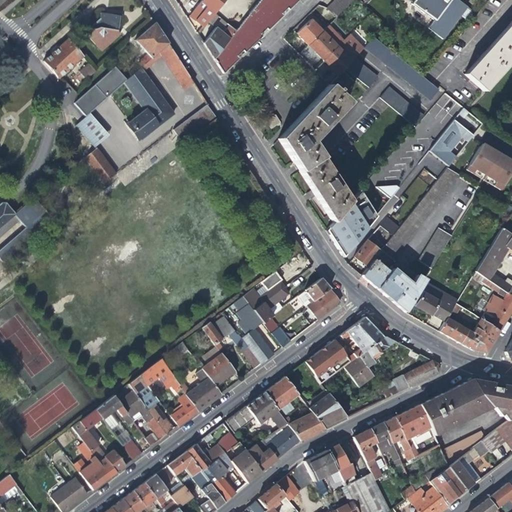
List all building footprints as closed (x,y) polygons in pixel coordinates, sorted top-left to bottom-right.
[(189,0),(187,0),(180,10),(184,16),(194,4),(189,0)] [(202,26),(213,12),(202,4),(205,0),(207,0),(208,1),(208,0),(200,0),(189,15),(199,23),(202,26)] [(296,0),(258,0),(250,11),(266,30),(282,14),(280,13),(286,7),(288,9),(296,0)] [(337,0),(335,0),(332,4),(340,12),(345,7),(337,0)] [(441,39),(462,12),(465,7),(455,0),(412,0),(410,4),(432,21),(426,28),(441,39)] [(335,18),(340,12),(332,4),(326,9),(335,18)] [(474,15),(465,7),(462,12),(471,19),(474,15)] [(245,17),(261,35),(266,30),(250,11),(245,17)] [(100,51),(119,34),(118,32),(116,30),(117,15),(98,15),(97,20),(91,25),(84,32),(100,51)] [(235,29),(212,58),(215,62),(222,73),(238,57),(236,55),(241,50),(243,52),(261,35),(245,17),(235,29)] [(307,45),(308,44),(322,29),(309,19),(295,33),(302,40),(307,45)] [(463,75),(481,91),(511,57),(511,20),(511,22),(486,49),(463,75)] [(134,40),(146,59),(154,52),(165,42),(160,34),(153,23),(134,40)] [(321,60),(322,59),(344,39),(328,23),(322,29),(308,44),(311,48),(316,52),(315,53),(321,60)] [(206,37),(202,42),(212,58),(235,29),(229,24),(221,34),(214,28),(210,34),(209,33),(206,37)] [(330,68),(336,75),(341,70),(344,67),(354,58),(366,47),(352,32),(344,39),(322,59),(327,64),(330,67),(330,68)] [(371,37),(364,44),(430,96),(436,90),(371,37)] [(67,39),(41,61),(57,79),(82,56),(67,39)] [(179,90),(192,82),(186,74),(165,42),(154,52),(157,56),(179,90)] [(146,59),(136,69),(139,72),(157,56),(154,52),(146,59)] [(376,79),(354,58),(344,67),(367,89),(376,79)] [(82,81),(85,79),(92,73),(85,66),(76,75),(82,81)] [(113,68),(74,103),(85,113),(122,82),(124,80),(113,68)] [(168,105),(139,72),(136,69),(124,80),(122,82),(144,106),(126,123),(136,135),(168,105)] [(354,82),(341,70),(336,75),(328,84),(277,139),(295,165),(318,199),(332,221),(349,202),(316,152),(309,142),(346,102),(340,97),(354,82)] [(412,127),(421,117),(389,89),(380,99),(389,107),(412,127)] [(170,132),(179,144),(212,119),(203,108),(170,132)] [(72,125),(92,150),(95,147),(95,148),(106,138),(85,113),(72,125)] [(429,151),(449,166),(474,135),(454,119),(429,151)] [(511,166),(511,162),(496,153),(479,143),(463,169),(481,179),(498,189),(511,166)] [(116,172),(95,148),(95,147),(92,150),(83,156),(104,181),(116,172)] [(366,268),(360,275),(375,288),(385,297),(403,312),(409,303),(417,291),(417,290),(423,281),(424,280),(417,274),(409,283),(392,268),(388,273),(384,269),(459,175),(446,167),(378,252),(366,268)] [(337,241),(345,256),(375,217),(361,196),(358,192),(349,202),(332,221),(328,229),(331,233),(337,241)] [(381,248),(391,235),(380,226),(401,199),(394,194),(369,226),(375,230),(368,238),(381,248)] [(30,199),(12,213),(9,216),(16,224),(22,231),(0,250),(0,264),(1,266),(50,222),(30,199)] [(0,224),(9,216),(12,213),(3,203),(0,203),(0,224)] [(0,238),(16,224),(9,216),(0,224),(0,238)] [(418,260),(431,268),(451,236),(439,228),(418,260)] [(511,236),(501,229),(474,272),(482,278),(507,294),(511,297),(511,282),(506,279),(503,283),(498,280),(491,275),(506,250),(506,249),(507,247),(511,250),(511,236)] [(366,268),(378,252),(365,242),(353,257),(358,261),(366,268)] [(471,277),(480,282),(482,278),(474,272),(471,277)] [(304,290),(313,300),(328,289),(329,289),(323,281),(321,278),(304,290)] [(482,278),(480,282),(505,298),(507,294),(482,278)] [(242,296),(253,310),(285,286),(280,281),(270,288),(269,287),(268,286),(266,288),(264,286),(255,293),(252,288),(242,296)] [(451,310),(455,304),(457,300),(423,281),(417,290),(417,291),(409,303),(414,305),(413,306),(417,308),(430,316),(430,314),(432,311),(446,319),(446,317),(451,310)] [(287,289),(285,286),(253,310),(263,323),(268,319),(274,314),(269,309),(290,292),(287,289)] [(305,306),(313,300),(304,290),(297,296),(305,306)] [(316,321),(319,318),(318,318),(327,311),(338,303),(329,290),(306,308),(316,321)] [(484,313),(480,320),(498,331),(505,320),(511,308),(511,297),(507,294),(505,298),(497,310),(493,318),(485,314),(484,313)] [(244,341),(248,346),(260,363),(270,355),(272,354),(252,328),(260,322),(241,297),(232,304),(241,315),(243,314),(248,320),(240,326),(249,337),(244,341)] [(485,353),(498,331),(480,320),(471,333),(453,323),(462,308),(455,304),(451,310),(446,317),(446,319),(444,322),(438,331),(449,338),(463,346),(472,351),(485,353)] [(491,306),(485,314),(493,318),(497,310),(491,306)] [(444,322),(446,319),(432,311),(430,314),(434,316),(444,322)] [(353,360),(382,338),(362,318),(344,332),(334,339),(337,342),(341,339),(342,341),(348,336),(359,350),(350,356),(353,360)] [(239,336),(225,319),(213,329),(208,322),(201,328),(220,354),(224,351),(219,345),(226,339),(230,337),(233,341),(239,336)] [(275,329),(268,319),(263,323),(270,332),(275,329)] [(272,335),(282,347),(288,342),(279,330),(272,335)] [(375,352),(389,345),(395,342),(387,337),(382,338),(353,360),(349,363),(348,363),(341,369),(357,388),(371,377),(364,369),(370,364),(369,364),(367,361),(374,356),(377,354),(375,352)] [(320,385),(341,369),(348,363),(349,363),(332,341),(326,345),(310,357),(303,363),(320,385)] [(389,345),(400,351),(403,346),(395,342),(389,345)] [(186,350),(181,343),(172,350),(177,357),(186,350)] [(241,352),(253,368),(260,363),(248,346),(241,352)] [(403,346),(400,351),(408,355),(410,350),(403,346)] [(221,355),(203,369),(216,385),(226,378),(234,372),(221,355)] [(176,392),(180,389),(178,386),(159,360),(139,376),(146,385),(153,394),(157,390),(153,386),(152,386),(149,383),(158,376),(161,374),(168,382),(176,392)] [(430,361),(401,376),(408,388),(437,374),(437,364),(430,361)] [(182,383),(178,386),(180,389),(190,402),(197,411),(220,394),(214,387),(201,370),(200,369),(195,374),(201,381),(188,391),(182,383)] [(214,387),(216,385),(203,369),(201,370),(214,387)] [(291,372),(283,378),(291,388),(300,381),(292,371),(291,372)] [(164,385),(168,382),(161,374),(158,376),(164,385)] [(140,389),(146,385),(139,376),(127,385),(133,392),(144,407),(147,411),(152,418),(165,435),(173,429),(162,414),(152,401),(150,402),(140,389)] [(391,397),(408,388),(401,376),(384,384),(391,397)] [(297,396),(291,388),(283,378),(271,387),(262,394),(279,417),(283,421),(286,418),(279,409),(297,396)] [(450,389),(417,405),(428,428),(431,436),(432,437),(491,407),(497,418),(500,417),(504,423),(511,416),(511,391),(505,390),(506,386),(497,385),(477,381),(465,387),(462,383),(450,389)] [(133,392),(118,403),(130,418),(144,407),(133,392)] [(305,406),(308,410),(327,396),(324,392),(305,406)] [(273,422),(279,417),(262,394),(253,400),(244,407),(254,419),(248,423),(252,428),(269,416),(273,422)] [(127,426),(132,421),(130,418),(118,403),(113,396),(93,411),(100,420),(101,421),(115,410),(127,426)] [(327,396),(308,410),(311,414),(323,430),(335,424),(345,419),(327,396)] [(190,402),(170,417),(177,426),(197,411),(190,402)] [(408,437),(428,428),(417,405),(404,412),(393,417),(407,447),(411,446),(407,438),(408,437)] [(133,422),(147,411),(144,407),(130,418),(132,421),(133,422)] [(233,435),(248,423),(254,419),(244,407),(224,422),(233,435)] [(85,431),(100,420),(93,411),(71,428),(82,442),(90,454),(97,448),(85,431)] [(166,411),(162,414),(173,429),(177,426),(170,417),(166,411)] [(289,424),(286,418),(283,421),(286,425),(298,441),(299,442),(314,435),(323,430),(311,414),(289,424)] [(511,416),(504,423),(501,426),(511,439),(511,416)] [(106,420),(110,428),(118,424),(115,417),(106,420)] [(407,447),(393,417),(387,420),(381,423),(391,444),(397,441),(405,456),(403,457),(406,462),(413,459),(407,447)] [(158,440),(165,435),(152,418),(145,423),(158,440)] [(401,465),(391,444),(381,423),(375,426),(369,429),(375,443),(379,450),(385,447),(393,463),(390,465),(392,469),(401,465)] [(267,449),(275,460),(288,449),(298,441),(286,425),(283,427),(262,439),(260,440),(265,446),(267,449)] [(504,442),(511,452),(511,439),(501,426),(496,429),(486,437),(493,445),(486,450),(489,454),(495,449),(504,442)] [(369,446),(375,443),(369,429),(360,434),(352,438),(368,471),(373,481),(381,477),(372,459),(375,458),(369,446)] [(479,432),(462,441),(467,452),(474,446),(482,440),(479,432)] [(145,438),(151,446),(156,442),(150,434),(145,438)] [(207,462),(204,458),(194,445),(184,452),(198,471),(223,453),(236,443),(232,437),(218,447),(221,452),(207,462)] [(418,456),(408,437),(407,438),(411,446),(407,447),(413,459),(418,456)] [(480,455),(486,450),(493,445),(486,437),(482,440),(474,446),(480,455)] [(258,451),(265,446),(260,440),(253,445),(258,451)] [(122,448),(132,460),(141,453),(131,441),(122,448)] [(439,452),(446,468),(464,453),(467,452),(462,441),(439,452)] [(92,491),(109,478),(97,463),(90,454),(82,442),(77,446),(91,464),(85,468),(73,453),(66,457),(92,491)] [(346,458),(338,444),(325,451),(341,482),(348,496),(352,502),(356,511),(388,511),(389,511),(373,481),(368,471),(354,479),(346,458)] [(253,445),(244,451),(260,472),(270,464),(275,460),(267,449),(260,454),(258,451),(253,445)] [(218,447),(204,458),(207,462),(221,452),(218,447)] [(105,459),(115,473),(121,468),(124,466),(112,450),(103,457),(104,458),(105,459)] [(244,450),(229,462),(233,466),(235,469),(246,484),(254,477),(260,472),(244,451),(244,450)] [(335,485),(341,482),(325,451),(315,455),(299,462),(317,495),(323,492),(317,479),(329,474),(335,485)] [(183,469),(187,476),(188,477),(189,477),(198,471),(184,452),(166,466),(174,476),(183,469)] [(233,466),(229,462),(223,453),(198,471),(208,484),(212,490),(223,503),(234,494),(224,480),(225,472),(233,466)] [(468,458),(464,453),(446,468),(465,490),(473,484),(479,479),(464,461),(468,458)] [(104,458),(97,463),(109,478),(115,473),(105,459),(104,458)] [(426,482),(431,488),(445,505),(465,490),(446,468),(426,482)] [(162,469),(154,475),(166,491),(171,497),(174,502),(179,507),(180,506),(185,503),(191,498),(182,487),(173,494),(170,489),(161,479),(166,475),(162,469)] [(189,477),(200,491),(208,484),(198,471),(189,477)] [(159,496),(166,491),(154,475),(142,484),(154,500),(159,506),(163,504),(164,503),(159,496)] [(283,475),(273,484),(282,495),(287,500),(297,492),(283,475)] [(8,476),(0,482),(0,496),(13,487),(16,490),(15,491),(15,492),(20,498),(23,495),(8,476)] [(49,498),(59,511),(63,511),(85,496),(73,480),(49,498)] [(179,483),(170,489),(173,494),(182,487),(180,484),(179,483)] [(143,508),(154,500),(142,484),(131,492),(143,508)] [(212,490),(208,484),(200,491),(204,496),(212,490)] [(264,509),(262,511),(272,511),(271,509),(277,504),(274,501),(282,495),(273,484),(262,493),(256,499),(264,509)] [(403,500),(405,498),(414,491),(411,484),(399,493),(403,500)] [(494,510),(507,500),(511,496),(511,491),(506,484),(495,493),(486,500),(494,510)] [(0,503),(15,492),(15,491),(16,490),(13,487),(0,496),(0,503)] [(417,489),(414,491),(405,498),(416,511),(436,511),(445,505),(431,488),(422,495),(417,489)] [(198,508),(201,511),(212,511),(223,503),(212,490),(204,496),(208,501),(198,508)] [(171,497),(166,491),(159,496),(164,503),(171,497)] [(138,511),(143,508),(131,492),(120,501),(128,511),(138,511)] [(253,501),(262,511),(264,509),(256,499),(253,501)] [(492,511),(494,510),(486,500),(470,511),(492,511)] [(128,511),(120,501),(110,508),(112,511),(128,511)] [(250,511),(262,511),(253,501),(245,509),(246,511),(247,511),(249,510),(250,511)] [(174,502),(166,508),(162,510),(163,511),(172,511),(176,509),(179,507),(174,502)] [(323,505),(326,511),(356,511),(352,502),(330,511),(326,504),(323,505)]
